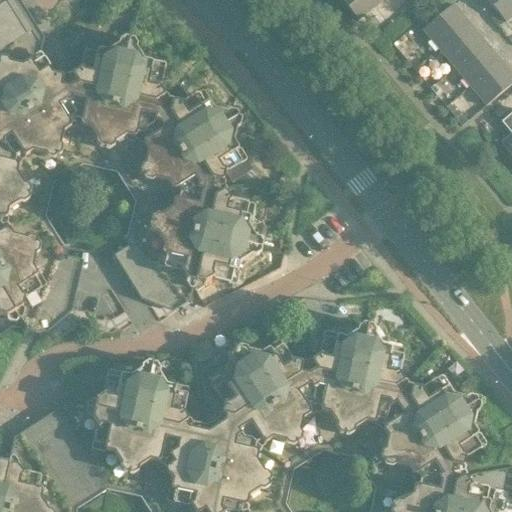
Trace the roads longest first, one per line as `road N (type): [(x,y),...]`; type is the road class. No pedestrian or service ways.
road 1 (unclassified): [(383,213),(211,0)]
road 2 (residential): [(383,213),(314,271),(157,347)]
road 3 (unclassified): [(511,375),(383,213)]
road 4 (residential): [(157,347),(50,360),(27,390),(39,420)]
